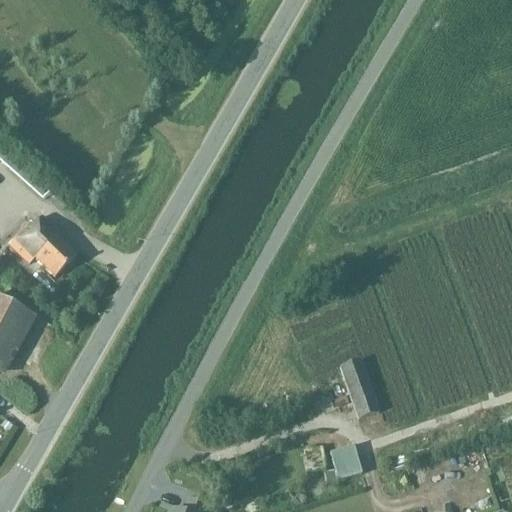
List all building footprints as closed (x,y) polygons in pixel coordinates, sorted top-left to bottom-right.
[(97,1),(95,0),(79,0),(61,17),(54,9),(42,20),(59,39),(70,30),(91,53),(121,27),(98,1),(97,1)] [(7,151),(0,159),(0,162),(13,174),(22,164),(7,151)] [(54,281),(77,258),(57,239),(59,237),(41,219),(33,228),(30,225),(8,247),(29,268),(35,262),(54,281)] [(0,372),(30,319),(0,301),(0,372)] [(356,422),(358,421),(379,414),(360,362),(338,369),(356,422)] [(342,389),(318,397),(324,415),(348,407),(342,389)] [(361,476),(355,457),(353,449),(329,455),(337,483),(361,476)] [(278,464),(278,477),(309,478),(310,465),(278,464)] [(186,501),(182,511),(171,511),(170,511),(207,511),(208,509),(186,501)]
